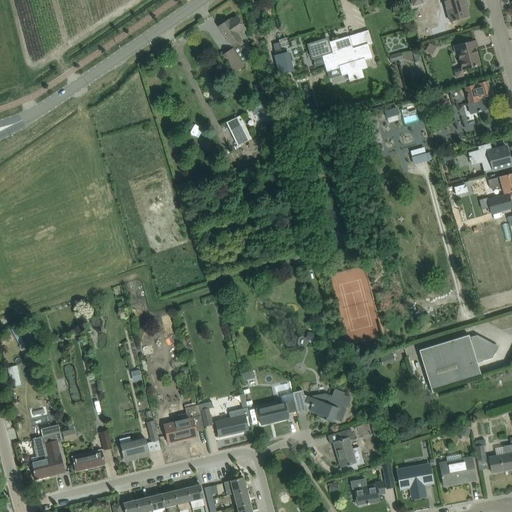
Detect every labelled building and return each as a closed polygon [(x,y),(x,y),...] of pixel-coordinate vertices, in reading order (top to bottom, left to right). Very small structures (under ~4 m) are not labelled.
[(443,0),(450,22),(468,17),(463,1),(465,0),(464,0),(443,0)] [(219,27),(224,35),(233,49),(237,46),(239,48),(244,45),(237,34),(244,29),(236,17),(229,22),(228,20),(219,27)] [(327,39),(308,45),(312,59),(322,55),(325,65),(327,72),(328,72),(338,69),(340,76),(342,75),(348,73),(350,81),(363,77),(360,69),(366,68),(364,60),(371,58),(368,50),(365,50),(364,46),(360,33),(348,37),(350,44),(342,47),(340,39),(339,39),(339,40),(328,43),(327,39)] [(455,54),(457,54),(462,71),(480,66),(475,49),(478,48),(476,40),(453,46),(455,54)] [(436,48),(429,43),(424,52),(431,56),(436,48)] [(223,55),(235,72),(243,67),(232,50),(223,55)] [(288,52),(274,56),(276,64),(290,60),(288,52)] [(401,53),(389,57),(391,63),(402,59),(401,53)] [(469,104),(467,105),(470,115),(486,110),(486,108),(490,107),(488,97),(491,96),(487,81),(478,84),(478,85),(474,86),(473,85),(464,87),(469,104)] [(424,113),(430,112),(431,113),(447,108),(444,96),(427,100),(427,98),(420,100),(424,113)] [(361,104),(352,106),(354,113),(363,110),(361,104)] [(383,111),(386,119),(386,118),(396,115),(398,115),(396,107),(383,111)] [(241,116),(227,123),(238,145),(251,138),(241,116)] [(368,148),(377,146),(376,144),(374,134),(373,134),(365,136),(368,148)] [(471,166),(481,163),(484,172),(492,170),(492,171),(511,166),(511,165),(510,165),(506,147),(506,146),(492,150),(490,144),(490,143),(477,147),(478,150),(468,153),(471,166)] [(511,173),(487,180),(490,189),(501,186),(503,193),(511,191),(511,173)] [(462,191),(474,189),(472,180),(460,183),(462,191)] [(454,188),(456,195),(462,194),(460,186),(454,188)] [(508,194),(498,197),(487,200),(491,214),(511,208),(508,194)] [(488,350),(492,343),(476,335),(469,338),(468,335),(459,338),(419,351),(431,391),(471,378),(481,375),(477,363),(492,358),(495,353),(488,350)] [(387,360),(384,353),(378,355),(380,362),(387,360)] [(137,367),(138,377),(148,375),(147,366),(137,367)] [(252,371),(242,374),(244,380),(254,378),(252,371)] [(302,390),(292,393),(293,399),(294,400),(295,404),(296,411),(297,414),(306,412),(307,410),(326,417),(325,419),(332,422),(333,418),(341,421),(344,412),(346,408),(346,407),(347,407),(351,397),(342,394),(334,390),(331,397),(325,394),(312,396),(310,400),(309,399),(304,396),(302,390)] [(427,391),(415,394),(417,403),(430,399),(427,391)] [(284,403),(257,409),(258,415),(261,425),(269,422),(273,421),(273,422),(288,418),(286,414),(296,411),(295,404),(294,400),(284,403)] [(198,404),(200,411),(201,411),(205,427),(212,425),(208,409),(213,408),(212,401),(198,404)] [(199,411),(200,411),(198,404),(184,408),(186,414),(179,416),(180,421),(163,425),(166,436),(165,436),(165,437),(166,437),(168,443),(167,439),(189,434),(190,438),(197,436),(196,431),(204,429),(199,411)] [(230,419),(215,422),(216,427),(218,437),(231,434),(231,432),(241,430),(241,431),(248,430),(246,420),(245,417),(248,416),(246,408),(242,409),(236,410),(228,412),(230,419)] [(153,422),(147,423),(151,443),(158,441),(153,422)] [(61,439),(60,432),(58,424),(41,429),(43,436),(33,439),(38,459),(30,461),(31,463),(32,463),(33,466),(32,466),(35,479),(36,479),(35,478),(57,472),(57,474),(64,472),(57,441),(61,439)] [(461,432),(468,435),(471,428),(463,425),(461,432)] [(111,449),(107,431),(107,428),(99,429),(100,433),(99,433),(104,450),(111,449)] [(61,439),(62,442),(77,438),(74,429),(60,432),(61,439)] [(356,466),(364,463),(359,447),(351,449),(349,440),(353,439),(350,429),(327,436),(329,444),(334,443),(337,455),(338,455),(339,458),(338,459),(340,467),(346,465),(348,472),(357,469),(356,466)] [(149,456),(145,439),(120,445),(122,450),(121,450),(121,452),(122,451),(124,459),(133,457),(134,459),(149,456)] [(511,444),(511,445),(503,446),(504,455),(488,458),(491,473),(511,469),(511,444)] [(482,446),(476,447),(478,460),(485,459),(482,446)] [(75,472),(104,465),(101,451),(72,458),(73,463),(73,464),(75,472)] [(471,458),(439,464),(442,476),(441,476),(441,478),(442,478),(443,481),(468,476),(468,482),(475,480),(471,458)] [(414,470),(397,473),(399,483),(400,483),(401,489),(410,487),(411,496),(425,493),(422,479),(431,477),(429,467),(428,465),(428,463),(413,466),(414,470)] [(394,487),(390,464),(382,465),(386,489),(394,487)] [(227,496),(233,494),(246,491),(243,477),(223,482),(227,496)] [(375,483),(375,484),(354,488),(357,505),(367,503),(367,504),(369,504),(368,503),(379,501),(377,490),(383,489),(382,482),(375,483)] [(337,484),(329,483),(328,490),(336,492),(337,484)] [(203,498),(199,485),(186,488),(190,501),(203,498)] [(211,493),(209,486),(204,488),(207,501),(213,499),(211,493)] [(186,488),(174,491),(177,504),(190,501),(186,488)] [(161,494),(164,508),(177,504),(174,491),(161,494)] [(236,507),(249,503),(246,491),(233,494),(236,507)] [(161,494),(148,497),(152,510),(164,508),(161,494)] [(145,511),(146,511),(152,510),(148,497),(136,500),(138,511),(145,511)] [(207,501),(209,511),(215,511),(221,510),(216,511),(213,499),(207,501)] [(138,511),(136,500),(123,503),(124,511),(138,511)] [(251,511),(249,503),(236,507),(237,511),(251,511)]
